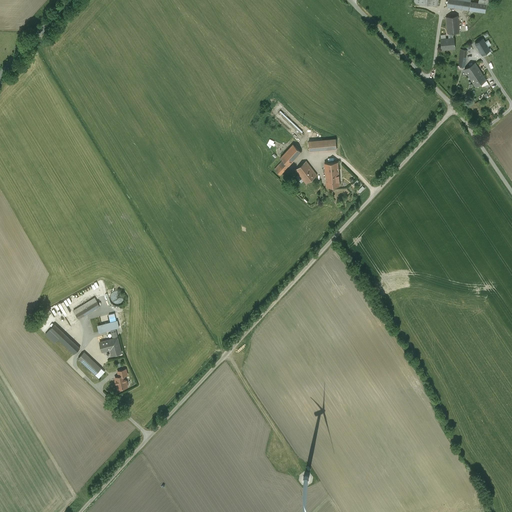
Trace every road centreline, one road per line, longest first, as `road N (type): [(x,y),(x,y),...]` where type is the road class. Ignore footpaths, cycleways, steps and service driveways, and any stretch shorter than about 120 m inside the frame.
road 1 (unclassified): [(79,511),(454,106)]
road 2 (unclassified): [(454,106),(349,0)]
road 3 (track): [(227,353),(303,470)]
